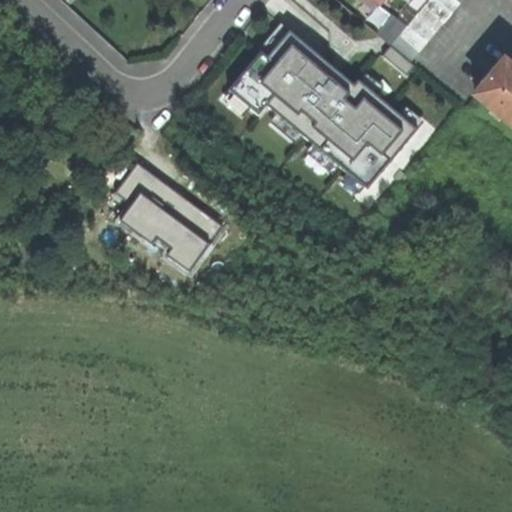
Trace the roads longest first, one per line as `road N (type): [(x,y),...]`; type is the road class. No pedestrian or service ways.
road 1 (residential): [(21,0),(114,85),(140,95)]
road 2 (residential): [(238,0),(166,87),(140,95)]
